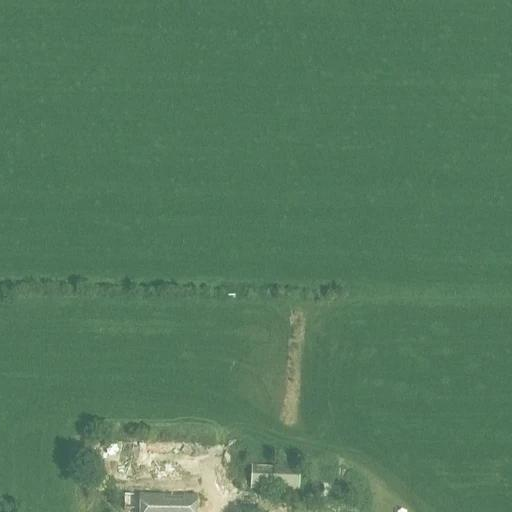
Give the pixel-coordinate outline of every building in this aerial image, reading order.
[(168,478),(169,456),(186,457),(186,441),(102,439),(101,477),(168,478)] [(170,458),(170,481),(206,480),(204,441),(187,442),(187,458),(170,458)] [(274,467),(273,493),(322,493),(322,468),(274,467)] [(244,485),(243,511),(267,511),(267,485),(244,485)] [(140,496),(139,511),(195,511),(196,497),(140,496)]
